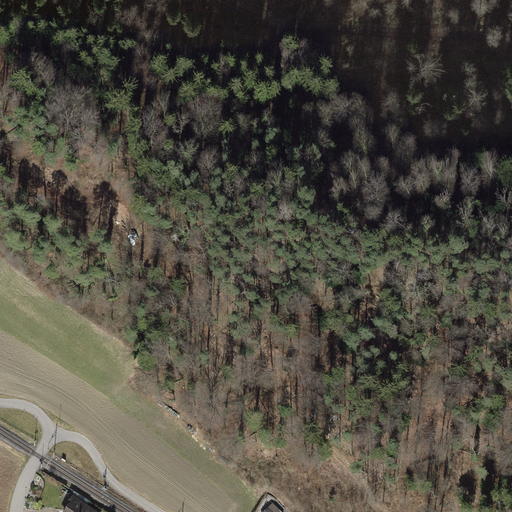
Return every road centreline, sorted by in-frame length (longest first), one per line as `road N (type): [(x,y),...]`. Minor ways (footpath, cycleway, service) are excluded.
road 1 (track): [(176,266),(215,349),(292,395),(380,511)]
road 2 (track): [(223,0),(319,27),(426,30),(511,45)]
road 3 (residential): [(53,432),(85,441),(115,485),(157,511)]
